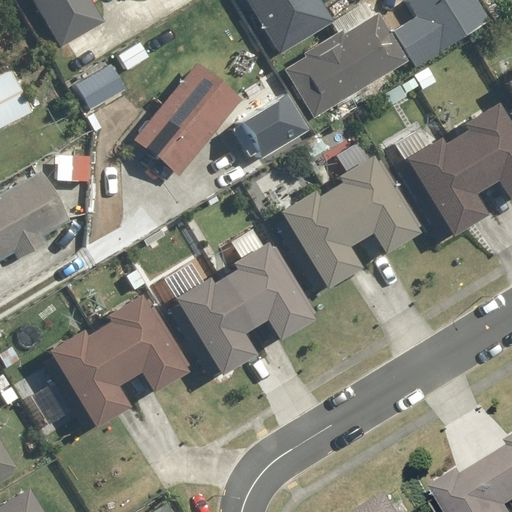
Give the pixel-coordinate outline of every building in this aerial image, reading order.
[(86,0),(30,0),(58,46),(99,22),(86,0)] [(315,0),(241,0),(271,52),(327,21),(315,0)] [(420,26),(405,36),(421,61),(487,17),(475,0),(411,0),(405,4),(420,26)] [(300,57),(280,69),(310,116),(403,58),(372,8),(367,12),(361,2),(328,23),(333,31),(297,53),(300,57)] [(236,98),(191,63),(130,141),(176,176),(236,98)] [(11,70),(0,75),(0,129),(33,113),(11,70)] [(511,74),(504,79),(507,84),(503,86),(511,99),(511,74)] [(263,140),(269,146),(290,122),(283,116),(286,114),(254,86),(218,127),(250,155),(263,140)] [(434,136),(399,157),(445,235),(481,214),(469,194),(491,181),(504,202),(511,197),(511,131),(494,101),(457,123),(461,130),(438,143),(434,136)] [(318,132),(299,146),(310,163),(330,149),(318,132)] [(309,188),(272,210),(319,290),(356,268),(343,246),(366,233),(378,254),(420,229),(378,159),(373,162),(369,155),(332,177),(334,182),(313,195),(309,188)] [(36,169),(0,191),(0,256),(11,250),(15,257),(42,240),(40,236),(67,220),(36,169)] [(260,322),(271,342),(315,315),(272,247),(266,251),(260,241),(227,261),(231,267),(207,282),(204,277),(157,306),(165,319),(176,312),(215,372),(251,353),(240,333),(260,322)] [(187,367),(145,298),(138,301),(135,296),(98,315),(103,324),(81,336),(78,330),(43,349),(85,428),(125,407),(113,384),(135,372),(145,392),(187,367)] [(11,344),(0,348),(0,369),(2,374),(21,365),(11,344)] [(13,382),(0,387),(0,403),(4,412),(22,404),(13,382)] [(511,511),(511,441),(511,442),(511,443),(511,447),(470,474),(467,469),(436,489),(450,511),(511,511)] [(0,475),(9,470),(0,454),(0,475)] [(35,511),(21,488),(0,500),(0,511),(35,511)] [(400,511),(389,494),(359,511),(400,511)] [(170,511),(163,501),(146,511),(170,511)]
